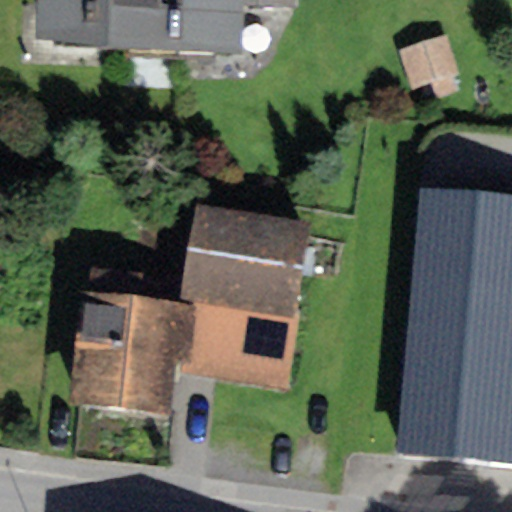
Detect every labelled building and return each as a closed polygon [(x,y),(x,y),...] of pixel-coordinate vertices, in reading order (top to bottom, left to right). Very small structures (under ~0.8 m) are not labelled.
[(36,0),(35,39),(242,51),(242,6),(296,4),(296,0),(36,0)] [(444,35),(398,50),(411,91),(458,75),(444,35)] [(511,196),(420,187),(394,452),(511,463),(511,196)] [(311,221),(195,202),(183,278),(141,277),(139,292),(181,298),(197,299),(188,370),(287,386),(311,221)] [(141,272),(91,266),(88,289),(81,288),(67,400),(167,412),(172,368),(181,298),(139,292),(141,277),(141,272)] [(197,299),(181,298),(172,368),(188,370),(197,299)]
